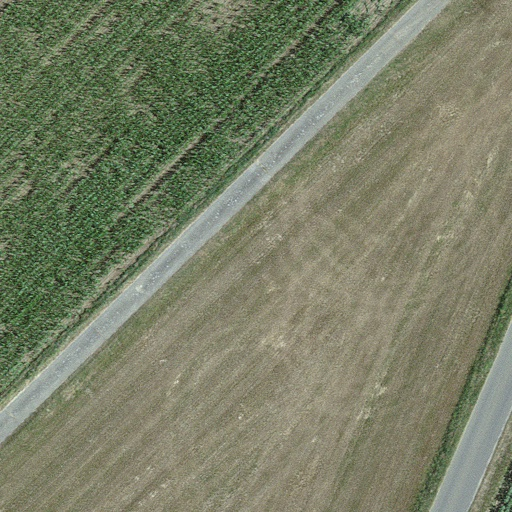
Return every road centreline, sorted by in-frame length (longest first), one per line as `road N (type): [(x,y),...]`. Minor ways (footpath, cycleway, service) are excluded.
road 1 (track): [(445,0),(0,434)]
road 2 (unclassified): [(447,511),(511,362)]
